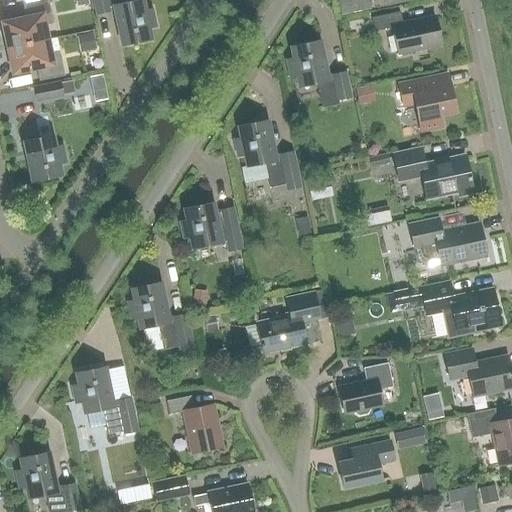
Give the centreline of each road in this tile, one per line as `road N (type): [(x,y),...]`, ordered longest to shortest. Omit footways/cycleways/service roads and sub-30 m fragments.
road 1 (residential): [(0,434),(286,0)]
road 2 (residential): [(34,265),(203,0)]
road 3 (residential): [(297,502),(305,415),(299,389),(270,378),(248,403),(276,470)]
road 4 (residential): [(473,0),(511,183)]
